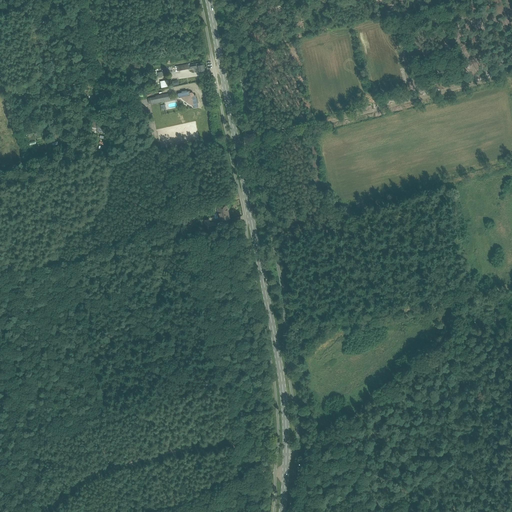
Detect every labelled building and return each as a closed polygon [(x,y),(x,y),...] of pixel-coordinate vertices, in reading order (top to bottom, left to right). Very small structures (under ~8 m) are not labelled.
[(177,66),(177,71),(194,68),(194,69),(197,68),(198,72),(205,71),(204,64),(201,65),(200,63),(190,65),(190,64),(177,66)] [(193,106),(193,108),(198,107),(197,103),(198,103),(197,98),(196,98),(195,96),(194,96),(194,94),(192,93),(190,93),(189,92),(186,92),(186,91),(182,92),(178,93),(179,98),(181,98),(184,100),(187,102),(190,104),(193,106)] [(148,99),(149,104),(151,104),(165,102),(164,101),(170,100),(169,94),(163,95),(163,94),(155,96),(156,97),(148,99)] [(97,122),(94,121),(92,127),(97,128),(97,131),(99,131),(100,130),(101,130),(101,129),(103,129),(105,119),(98,118),(97,122)] [(228,211),(227,206),(217,208),(220,221),(230,218),(229,213),(228,213),(228,214),(228,211)] [(209,219),(204,220),(206,229),(217,226),(216,222),(210,223),(209,219)] [(46,473),(34,511),(122,511),(127,499),(46,473)]
